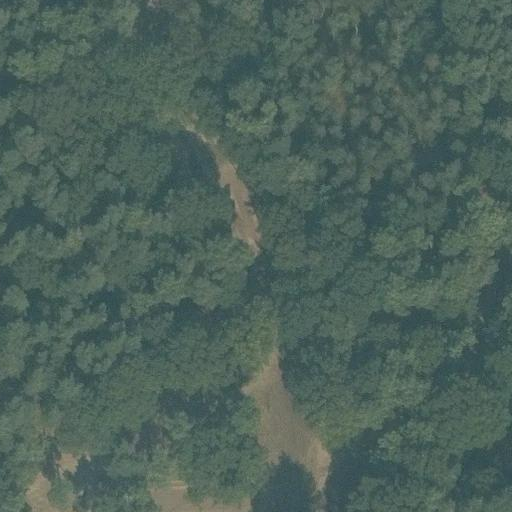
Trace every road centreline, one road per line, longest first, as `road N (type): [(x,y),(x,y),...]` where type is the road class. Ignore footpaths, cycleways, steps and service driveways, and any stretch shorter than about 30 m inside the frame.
road 1 (track): [(135,0),(260,291),(283,382),(259,511)]
road 2 (track): [(466,294),(9,511)]
road 3 (track): [(307,511),(332,469),(438,403),(465,366),(477,328),(466,294)]
